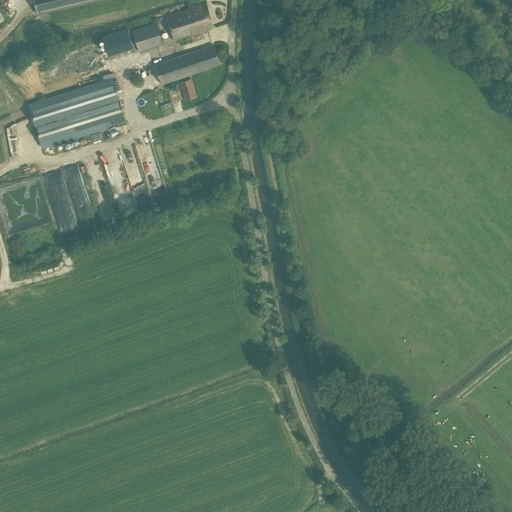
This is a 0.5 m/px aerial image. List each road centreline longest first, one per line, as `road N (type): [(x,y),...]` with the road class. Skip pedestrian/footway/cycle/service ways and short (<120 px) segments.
road 1 (unclassified): [(363,511),(315,448),(284,365),(233,94),(234,0)]
road 2 (track): [(0,171),(137,136),(149,123),(233,94)]
